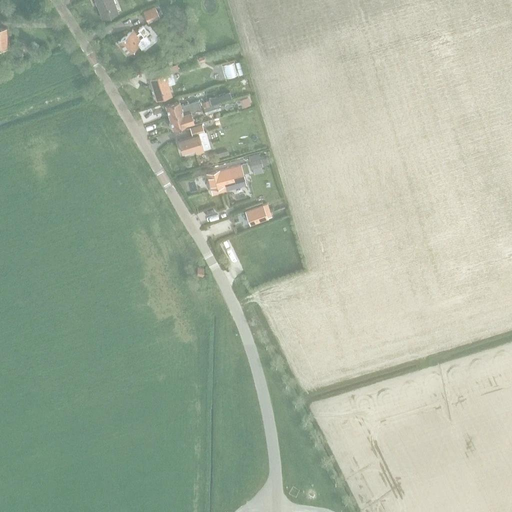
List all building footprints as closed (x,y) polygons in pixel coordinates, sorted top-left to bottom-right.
[(95,0),(102,18),(117,13),(112,0),(95,0)] [(143,10),(148,22),(160,17),(155,5),(143,10)] [(10,37),(6,25),(0,26),(0,61),(2,61),(3,65),(11,63),(9,55),(17,53),(13,37),(10,37)] [(141,48),(150,41),(145,35),(149,32),(143,25),(138,29),(144,37),(140,40),(132,30),(117,42),(127,54),(138,45),(141,48)] [(150,79),(156,100),(171,96),(168,84),(174,82),(169,65),(155,70),(157,77),(150,79)] [(169,117),(190,111),(200,108),(198,101),(180,106),(179,102),(165,106),(169,117)] [(203,108),(205,115),(220,110),(218,104),(203,108)] [(190,111),(169,117),(170,122),(169,123),(170,128),(172,128),(172,129),(186,125),(186,124),(193,121),(190,111)] [(203,150),(203,149),(210,147),(206,131),(216,128),(214,121),(190,128),(192,136),(178,140),(182,152),(195,149),(196,153),(203,150)] [(260,158),(248,161),(250,168),(262,166),(260,158)] [(238,164),(206,173),(210,188),(236,181),(237,185),(244,183),(238,164)] [(245,210),(250,223),(267,217),(265,213),(270,211),(267,203),(245,210)]
